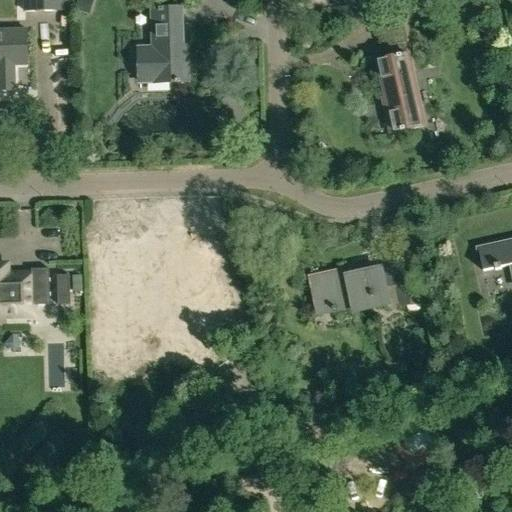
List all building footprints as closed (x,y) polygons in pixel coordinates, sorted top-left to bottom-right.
[(24,0),(24,11),(65,10),(65,0),(24,0)] [(84,14),(87,0),(78,0),(75,11),(84,14)] [(140,82),(155,82),(189,82),(189,47),(184,47),(183,10),(153,10),(154,48),(140,48),(140,82)] [(0,30),(0,91),(17,91),(17,80),(15,80),(14,66),(29,65),(28,29),(0,30)] [(390,100),(385,101),(392,134),(425,127),(421,108),(416,109),(409,75),(412,74),(408,57),(381,63),(390,100)] [(511,242),(480,250),(485,272),(497,269),(497,271),(503,270),(503,268),(511,266),(511,242)] [(169,269),(126,270),(127,301),(138,301),(137,294),(170,293),(171,334),(187,333),(188,357),(212,356),(212,332),(209,332),(209,310),(199,310),(197,261),(169,262),(169,269)] [(0,317),(8,318),(8,320),(37,319),(35,275),(10,275),(9,266),(0,265),(0,317)] [(346,269),(310,276),(316,305),(331,302),(332,308),(352,304),(353,309),(387,302),(389,310),(411,306),(410,299),(406,281),(384,285),(381,267),(347,274),(346,269)] [(57,275),(58,305),(71,305),(70,275),(57,275)] [(419,297),(410,299),(411,306),(421,304),(419,297)] [(97,387),(83,388),(82,366),(88,365),(87,352),(64,353),(66,416),(84,415),(83,401),(97,401),(97,387)] [(241,402),(250,443),(275,437),(266,396),(241,402)] [(94,479),(93,434),(81,435),(81,447),(82,447),(84,480),(94,479)]
